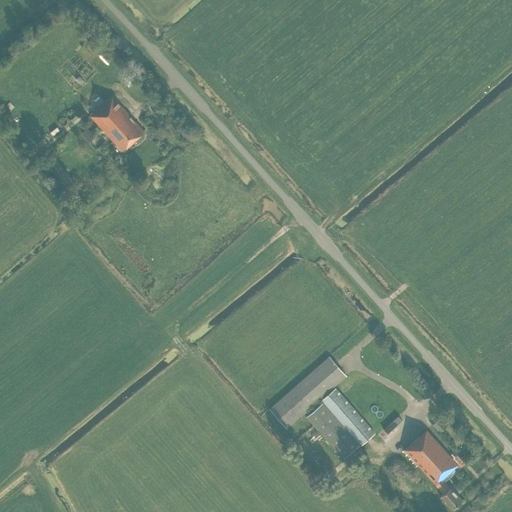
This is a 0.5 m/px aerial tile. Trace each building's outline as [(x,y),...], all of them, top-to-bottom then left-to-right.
[(122,151),(143,131),(112,97),(91,116),(122,151)] [(51,170),(67,189),(74,183),(50,153),(38,163),(46,174),(51,170)] [(345,376),(328,357),(269,410),(286,429),(345,376)] [(321,399),(360,444),(373,433),(334,388),(321,399)] [(343,459),(356,447),(320,405),(306,417),(343,459)] [(447,426),(439,417),(432,424),(439,433),(447,426)] [(458,465),(427,430),(420,436),(419,435),(404,449),(443,494),(439,497),(451,510),(463,500),(451,487),(449,488),(441,479),(458,465)]
